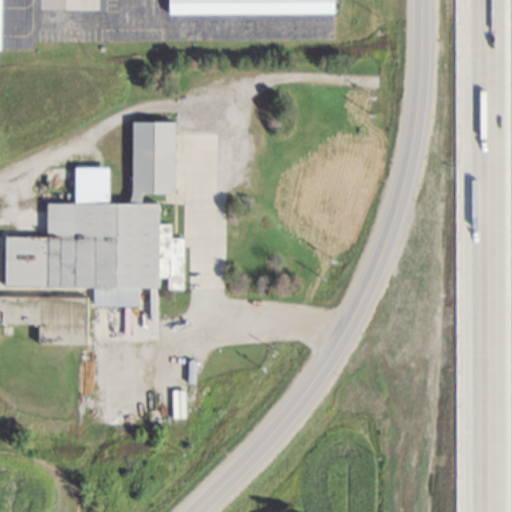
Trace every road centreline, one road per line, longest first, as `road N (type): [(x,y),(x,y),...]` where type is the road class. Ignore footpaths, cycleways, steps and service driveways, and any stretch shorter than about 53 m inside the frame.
road 1 (tertiary): [(420,0),(419,111),(367,287),(314,380),(194,511)]
road 2 (motorway): [(485,0),(485,511)]
